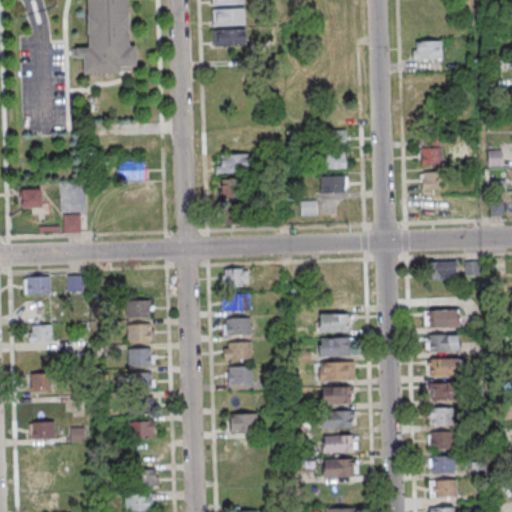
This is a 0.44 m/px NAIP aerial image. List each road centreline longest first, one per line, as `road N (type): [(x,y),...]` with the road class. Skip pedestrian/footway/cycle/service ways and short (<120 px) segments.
road 1 (residential): [(511,237),(0,256)]
road 2 (residential): [(197,511),(179,0)]
road 3 (residential): [(394,511),(377,0)]
